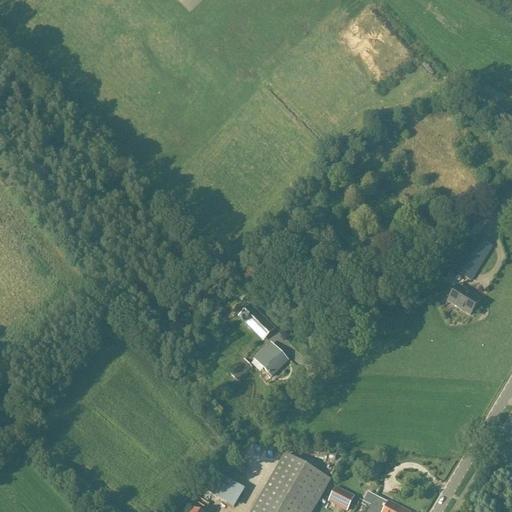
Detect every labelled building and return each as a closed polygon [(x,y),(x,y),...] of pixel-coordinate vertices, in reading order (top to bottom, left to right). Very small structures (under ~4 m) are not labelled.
[(474,237),(453,271),(457,274),(471,282),(492,248),(474,237)] [(453,271),(447,268),(442,277),(448,281),(450,278),(453,280),(457,274),(453,271)] [(481,302),(458,288),(448,303),(472,317),(481,302)] [(257,336),(269,324),(250,305),(238,317),(257,336)] [(272,379),(288,362),(271,345),(254,361),(272,379)] [(237,382),(251,369),(244,361),(230,374),(237,382)] [(314,511),(333,483),(285,457),(252,511),(314,511)] [(378,481),(384,464),(376,462),(371,479),(378,481)] [(233,507),(243,491),(215,475),(205,490),(233,507)] [(345,511),(346,511),(354,498),(335,488),(328,503),(345,511)] [(407,511),(389,502),(388,504),(375,498),(367,511),(407,511)]
